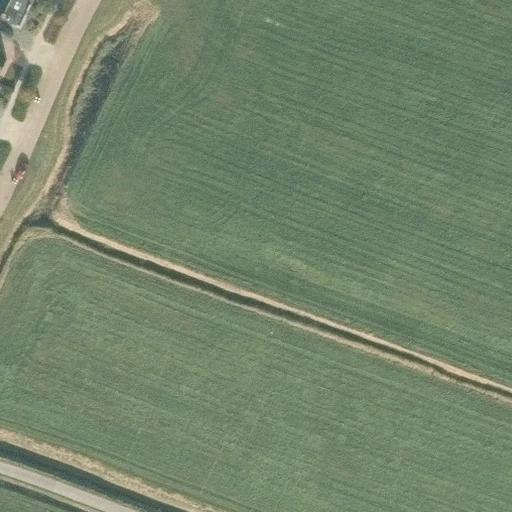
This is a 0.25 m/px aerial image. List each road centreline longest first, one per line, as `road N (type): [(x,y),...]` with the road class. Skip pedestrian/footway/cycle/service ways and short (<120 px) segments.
road 1 (unclassified): [(0,197),(90,0)]
road 2 (track): [(122,511),(0,467)]
